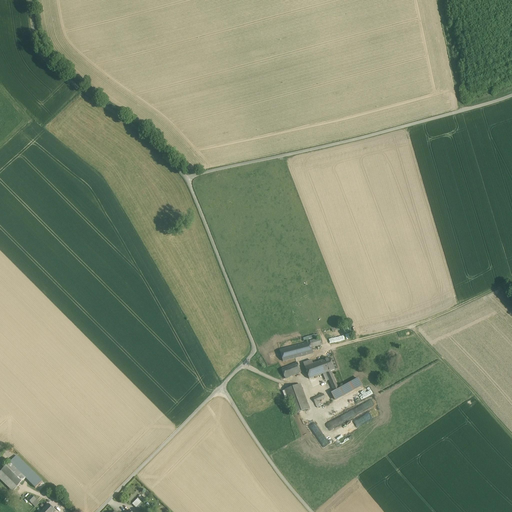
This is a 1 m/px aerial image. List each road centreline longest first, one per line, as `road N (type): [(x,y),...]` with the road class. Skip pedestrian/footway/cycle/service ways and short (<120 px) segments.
road 1 (track): [(314,511),(223,386),(254,349),(188,176),(44,58),(31,0)]
road 2 (track): [(511,95),(188,176)]
road 3 (track): [(327,349),(412,326),(511,282)]
road 4 (unclassified): [(97,511),(223,386)]
road 5 (track): [(511,437),(412,326)]
